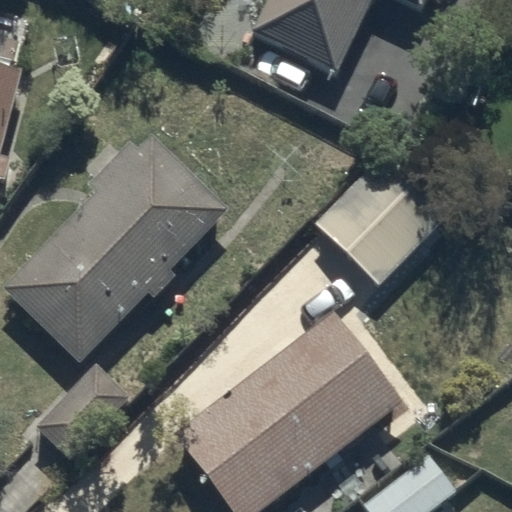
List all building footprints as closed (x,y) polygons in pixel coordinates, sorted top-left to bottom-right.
[(264,0),(250,30),(336,72),(371,0),(399,0),(420,10),(425,0),(264,0)] [(0,156),(29,63),(0,54),(0,156)] [(99,190),(4,285),(78,362),(149,290),(154,295),(176,273),(168,266),(228,207),(152,132),(136,148),(130,142),(90,181),(99,190)] [(385,152),(315,221),(378,285),(447,214),(385,152)] [(331,309),(174,428),(238,511),(252,511),(401,400),(331,309)] [(428,454),(364,504),(369,511),(426,511),(456,489),(428,454)]
